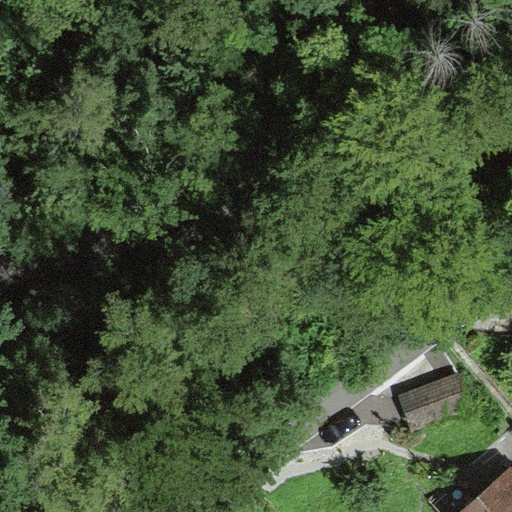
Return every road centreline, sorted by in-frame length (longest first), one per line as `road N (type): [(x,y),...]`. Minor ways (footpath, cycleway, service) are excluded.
road 1 (residential): [(511,129),(0,266)]
road 2 (residential): [(181,511),(511,268)]
